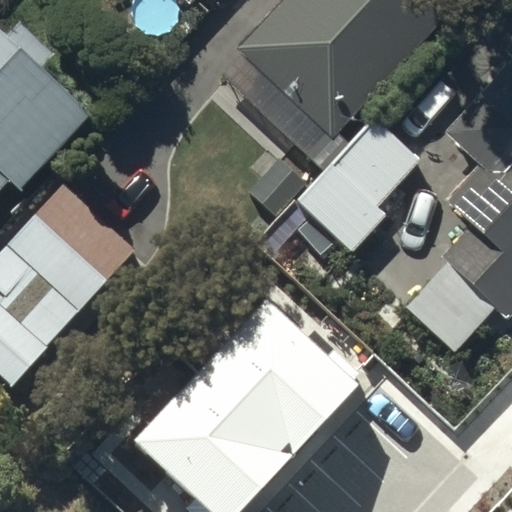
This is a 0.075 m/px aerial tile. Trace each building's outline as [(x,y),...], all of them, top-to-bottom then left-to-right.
[(458,0),(280,0),(235,48),(330,137),(458,0)] [(5,37),(0,32),(0,190),(7,182),(20,193),(90,115),(38,68),(51,54),(17,24),(5,37)] [(511,41),(504,50),(511,57),(440,133),(478,168),(446,202),(473,227),(444,259),(510,319),(511,316),(511,41)] [(417,159),(373,118),(295,202),(350,253),(384,216),(374,206),(417,159)] [(279,160),(249,192),(273,215),(304,184),(279,160)] [(136,251),(60,183),(0,249),(0,375),(13,387),(136,251)] [(489,310),(443,266),(405,305),(452,349),(489,310)]
